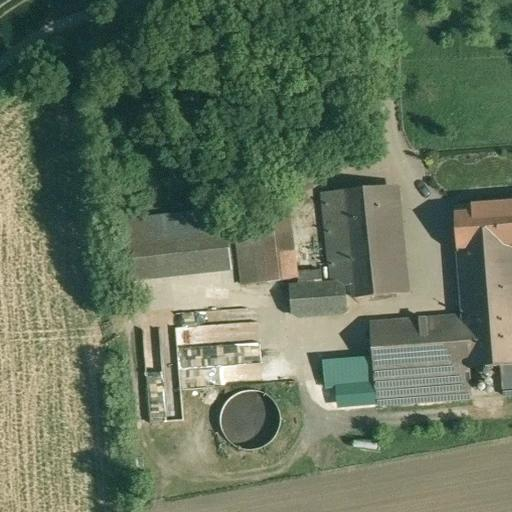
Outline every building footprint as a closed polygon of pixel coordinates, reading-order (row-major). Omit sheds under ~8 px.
[(387,187),(323,193),(333,286),(333,287),(346,286),(354,285),(355,299),(397,295),(387,187)] [(285,195),(254,199),(256,212),(238,214),(245,286),(299,279),(285,195)] [(511,204),(502,206),(505,250),(511,249),(511,204)] [(502,206),(458,209),(462,251),(461,252),(466,317),(371,325),(374,360),(375,376),(471,369),(502,367),(511,366),(511,249),(505,250),(502,206)] [(227,216),(154,224),(159,273),(232,265),(227,216)] [(203,274),(204,287),(233,286),(232,272),(203,274)] [(333,286),(292,289),(294,314),(348,310),(346,286),(333,287),(333,286)] [(258,351),(258,322),(218,323),(218,327),(202,327),(202,340),(216,340),(217,352),(258,351)] [(374,360),(324,363),(326,387),(376,384),(375,376),(374,360)] [(511,366),(502,367),(505,396),(511,395),(511,366)] [(471,369),(375,376),(376,384),(378,406),(473,399),(471,369)] [(167,403),(183,402),(181,370),(165,371),(167,403)] [(256,391),(250,391),(245,391),(241,393),(238,394),(235,396),(232,398),(229,401),(225,405),(224,409),(222,413),(221,417),(221,422),(222,428),(223,432),(224,434),(226,438),(229,441),(232,444),(235,446),(239,449),(243,450),(248,451),(253,451),(258,451),(263,449),(268,447),(270,445),(273,442),(276,439),(278,436),(280,432),(281,429),(281,426),(282,420),(281,415),(281,413),(280,410),(278,407),(276,404),(273,400),(270,397),(266,395),(261,392),(256,391)]
